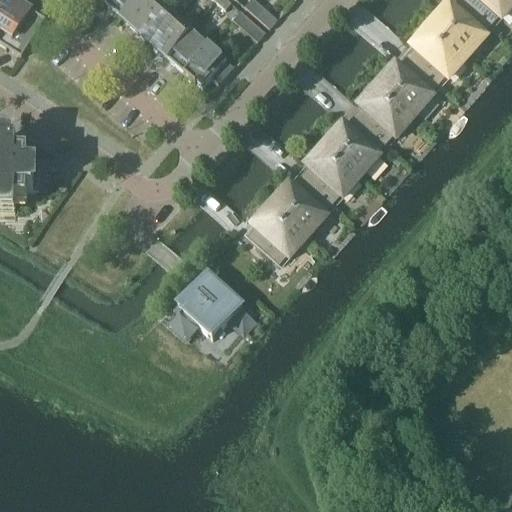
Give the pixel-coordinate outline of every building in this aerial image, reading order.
[(9,0),(0,0),(0,46),(22,60),(46,22),(9,0)] [(103,4),(119,19),(135,0),(105,0),(101,5),(102,6),(103,4)] [(135,0),(119,19),(137,34),(161,7),(153,0),(135,0)] [(223,0),(220,0),(216,5),(226,13),(232,7),(223,0)] [(511,0),(460,0),(460,1),(501,38),(503,36),(494,28),(500,21),(503,23),(511,12),(511,0)] [(443,16),(431,29),(468,62),(486,41),(484,39),(490,32),(500,40),(501,38),(460,1),(445,18),(443,16)] [(43,2),(36,12),(48,19),(54,9),(43,2)] [(245,11),(270,33),(278,24),(253,2),(245,11)] [(137,34),(152,47),(176,20),(161,7),(137,34)] [(233,24),(258,46),(266,37),(241,15),(233,24)] [(152,47),(167,61),(191,34),(176,20),(152,47)] [(421,45),(407,61),(448,98),(450,96),(441,88),(447,81),(450,83),(468,62),(431,29),(419,43),(421,45)] [(184,78),(185,79),(210,50),(191,34),(167,61),(185,76),(184,78)] [(210,50),(185,79),(196,88),(197,87),(203,93),(212,82),(219,88),(218,89),(219,90),(236,71),(235,71),(234,71),(210,50)] [(390,75),(378,89),(415,122),(433,101),(431,99),(437,92),(447,100),(448,98),(407,61),(392,78),(390,75)] [(368,105),(354,121),(395,158),(397,156),(388,148),(394,140),(397,142),(415,122),(378,89),(366,103),(368,105)] [(337,135),(325,149),(362,182),(380,161),(378,159),(384,152),(393,160),(395,158),(354,121),(339,137),(337,135)] [(0,217),(15,218),(16,206),(27,206),(28,195),(39,195),(40,170),(28,170),(29,158),(17,158),(17,146),(0,146),(0,217)] [(315,165),(301,181),(342,218),(344,216),(334,208),(341,200),(344,202),(362,182),(325,149),(313,162),(315,165)] [(284,195),(272,209),(309,242),(327,221),(325,219),(331,211),(341,220),(342,218),(301,181),(286,197),(284,195)] [(309,242),(272,209),(260,222),(262,224),(248,240),(247,241),(279,270),(288,260),(291,262),(309,242)] [(223,262),(217,268),(226,276),(231,270),(223,262)] [(199,333),(213,344),(243,310),(209,280),(174,319),(199,333)]
